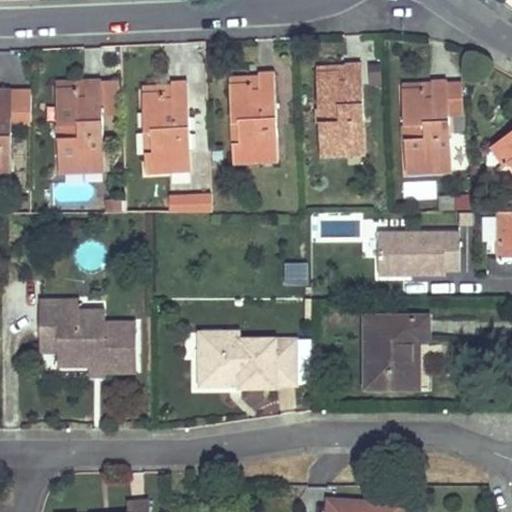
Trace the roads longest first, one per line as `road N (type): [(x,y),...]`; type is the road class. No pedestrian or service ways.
road 1 (residential): [(511,459),(455,439),(320,434),(186,454),(33,451)]
road 2 (residential): [(0,19),(92,20),(322,0)]
